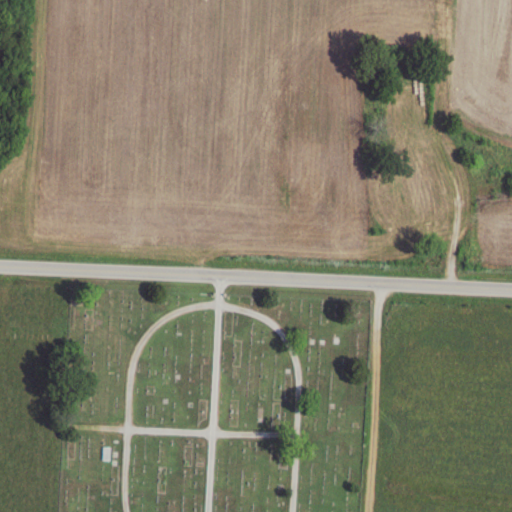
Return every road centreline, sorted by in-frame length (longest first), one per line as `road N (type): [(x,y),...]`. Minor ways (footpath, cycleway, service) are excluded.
road 1 (secondary): [(511,291),(0,267)]
road 2 (track): [(379,286),(368,511)]
road 3 (track): [(451,289),(463,195),(511,154)]
